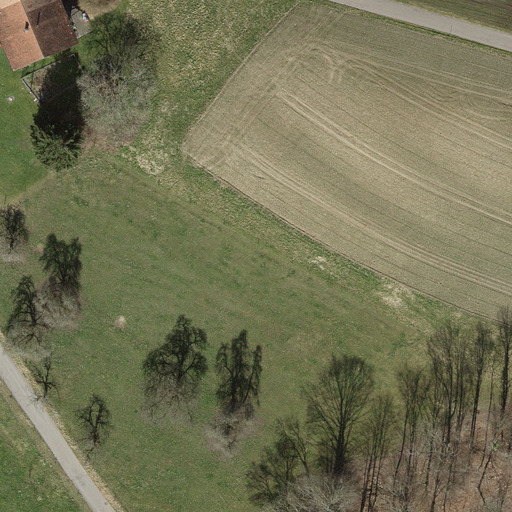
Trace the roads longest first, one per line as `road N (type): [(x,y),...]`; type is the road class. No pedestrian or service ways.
road 1 (unclassified): [(0,375),(33,432),(104,511)]
road 2 (unclassified): [(365,0),(511,41)]
